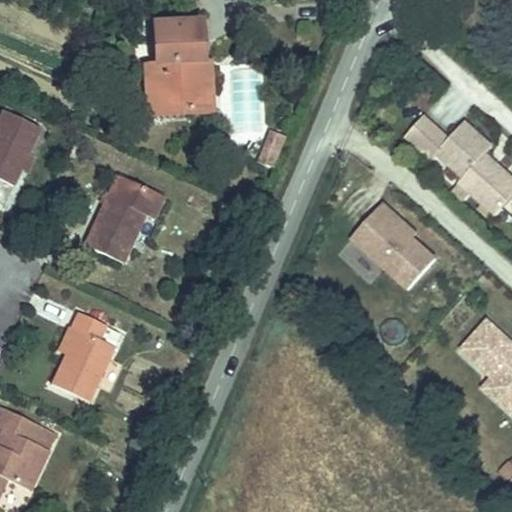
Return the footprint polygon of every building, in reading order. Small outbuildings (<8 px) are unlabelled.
[(167,28),(168,66),(168,120),(209,120),(209,66),(209,28),(167,28)] [(168,120),(168,66),(157,66),(157,120),(168,120)] [(225,66),(209,66),(209,120),(225,119),(225,66)] [(10,122),(0,141),(0,186),(18,194),(45,138),(10,122)] [(485,160),(456,134),(442,150),(414,126),(398,145),(423,165),(428,159),(458,185),(452,192),(491,225),(511,201),(511,188),(510,191),(480,165),(485,160)] [(461,130),(456,134),(485,160),(490,154),(461,130)] [(259,160),(274,164),(281,140),(266,136),(259,160)] [(128,275),(147,236),(139,232),(145,221),(153,224),(161,227),(172,204),(124,183),(90,257),(128,275)] [(413,245),(396,229),(400,225),(385,212),(354,247),(411,298),(438,267),(413,245)] [(139,232),(147,236),(153,224),(145,221),(139,232)] [(417,241),(400,225),(396,229),(413,245),(417,241)] [(84,342),(73,363),(59,393),(97,410),(123,356),(108,349),(114,336),(84,322),(77,338),(84,342)] [(511,348),(490,329),(464,357),(495,385),(511,400),(511,348)] [(67,361),(73,363),(84,342),(77,338),(67,361)] [(511,400),(495,385),(485,396),(511,420),(511,400)] [(0,461),(0,510),(4,511),(15,488),(38,498),(55,459),(41,453),(50,434),(10,416),(1,434),(10,438),(4,453),(0,461)]
